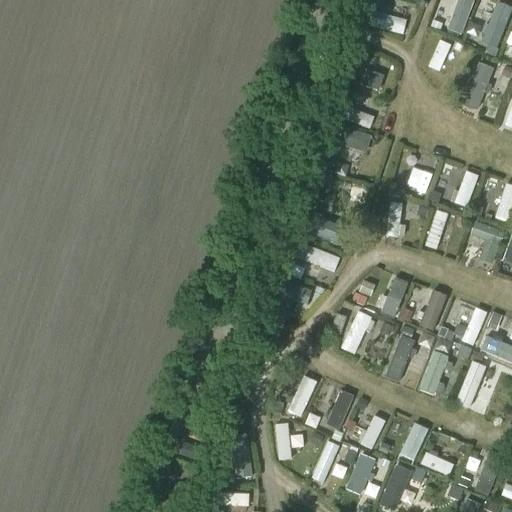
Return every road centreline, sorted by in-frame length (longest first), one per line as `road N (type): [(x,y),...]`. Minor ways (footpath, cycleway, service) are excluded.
road 1 (track): [(246,389),(376,253),(511,302)]
road 2 (track): [(503,441),(280,353)]
road 3 (track): [(143,511),(202,342)]
